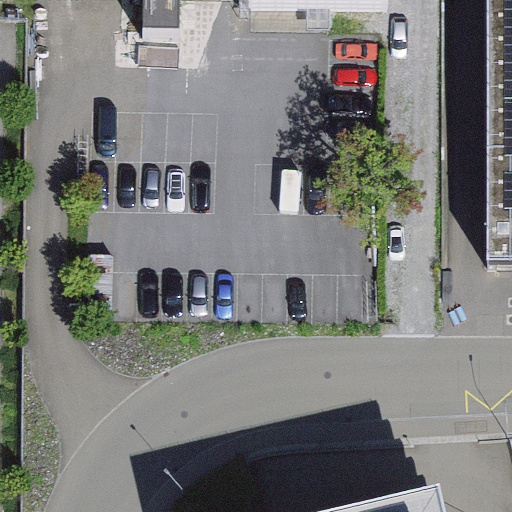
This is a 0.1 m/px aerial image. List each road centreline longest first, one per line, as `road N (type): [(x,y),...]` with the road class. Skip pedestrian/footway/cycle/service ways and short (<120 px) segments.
road 1 (unclassified): [(93,511),(133,449),(173,413),(235,389),(511,376)]
road 2 (unknown): [(58,53),(65,339),(104,488)]
